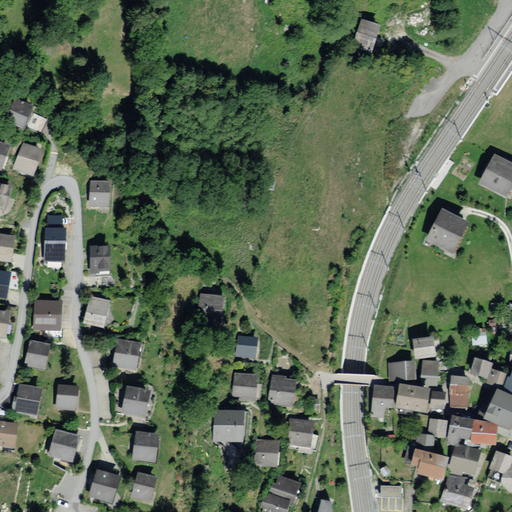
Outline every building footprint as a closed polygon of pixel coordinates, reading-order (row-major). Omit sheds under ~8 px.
[(364,20),(355,47),(370,52),(379,25),(364,20)] [(32,107),(15,99),(4,121),(22,129),(32,107)] [(48,121),(32,113),(25,129),(41,136),(48,121)] [(0,169),(9,146),(0,142),(0,169)] [(44,152),(23,143),(12,169),(33,178),(44,152)] [(511,166),(511,167),(497,159),(482,185),(505,197),(511,182),(511,166)] [(107,182),(86,181),(84,209),(105,210),(107,182)] [(9,188),(0,186),(0,211),(2,212),(9,188)] [(468,227),(441,213),(425,242),(452,257),(468,227)] [(44,225),(42,262),(65,263),(67,226),(44,225)] [(16,240),(0,235),(0,262),(10,265),(16,240)] [(106,247),(84,247),(84,277),(106,277),(106,247)] [(11,275),(0,273),(0,300),(5,302),(11,275)] [(224,297),(199,293),(194,322),(220,326),(224,297)] [(107,305),(87,299),(79,325),(99,331),(107,305)] [(61,302),(32,301),(30,332),(59,334),(61,302)] [(9,314),(0,312),(0,339),(5,340),(9,314)] [(499,323),(489,323),(489,336),(499,336),(499,323)] [(486,330),(472,331),(474,347),(487,346),(486,330)] [(258,335),(237,332),(234,357),(255,359),(258,335)] [(430,338),(410,340),(413,361),(432,359),(430,338)] [(139,345),(114,339),(107,369),(133,375),(139,345)] [(49,345),(27,341),(22,367),(44,371),(49,345)] [(491,364),(475,358),(469,374),(486,379),(491,364)] [(438,364),(427,362),(424,386),(436,387),(437,379),(438,368),(438,364)] [(413,363),(387,364),(388,380),(395,380),(406,379),(414,379),(413,363)] [(511,391),(511,366),(505,363),(502,372),(510,375),(505,389),(511,391)] [(505,374),(494,370),(488,384),(500,388),(505,374)] [(232,373),(228,403),(255,406),(259,377),(232,373)] [(271,376),(265,406),(291,411),(297,381),(271,376)] [(468,380),(450,379),(448,407),(465,408),(468,380)] [(395,387),(373,385),(370,416),(382,417),(383,409),(392,410),(395,387)] [(15,386),(9,413),(33,418),(39,390),(15,386)] [(78,389),(56,386),(53,411),(74,414),(78,389)] [(427,393),(401,388),(398,407),(424,412),(427,393)] [(145,393),(120,389),(115,416),(140,420),(145,393)] [(444,392),(431,391),(430,408),(442,409),(444,392)] [(511,400),(495,392),(484,416),(510,428),(511,422),(511,400)] [(243,415),(217,413),(214,442),(241,444),(243,415)] [(471,422),(450,418),(447,442),(458,444),(458,441),(468,442),(471,422)] [(314,423),(289,419),(285,447),(310,451),(314,423)] [(444,437),(447,421),(430,419),(428,434),(444,437)] [(16,424),(0,422),(0,448),(12,450),(16,424)] [(496,426),(472,423),(469,444),(493,447),(496,426)] [(154,435),(129,432),(126,461),(150,464),(154,435)] [(78,441),(53,433),(44,458),(70,466),(78,441)] [(280,440),(253,438),(251,467),(278,469),(280,440)] [(430,452),(433,441),(421,438),(418,448),(430,452)] [(479,452),(450,445),(444,472),(462,477),(463,473),(474,475),(479,452)] [(420,453),(411,450),(408,459),(417,462),(420,453)] [(444,458),(424,453),(418,474),(438,479),(444,458)] [(491,468),(506,474),(511,482),(510,491),(511,490),(511,467),(510,467),(511,460),(497,454),(491,468)] [(118,479),(92,470),(82,500),(108,509),(118,479)] [(152,480),(131,474),(124,497),(145,503),(152,480)] [(463,483),(447,478),(440,501),(466,509),(472,491),(461,488),(463,483)] [(286,511),(296,486),(280,480),(276,490),(273,498),(271,497),(267,506),(265,511),(286,511)] [(401,487),(382,487),(381,498),(401,498),(401,487)] [(315,511),(331,511),(330,500),(319,498),(315,511)]
